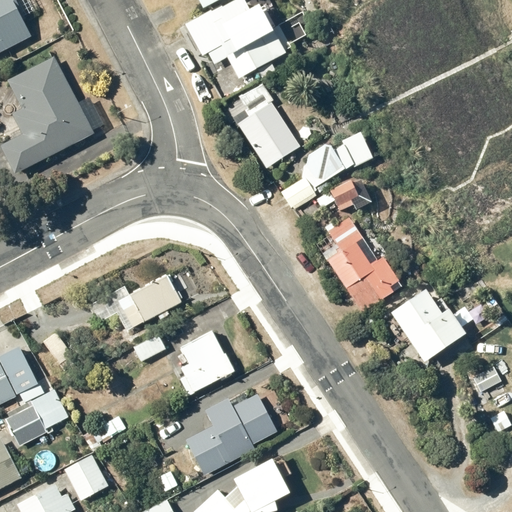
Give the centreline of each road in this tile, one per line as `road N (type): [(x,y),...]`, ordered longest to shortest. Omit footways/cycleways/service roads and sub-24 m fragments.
road 1 (tertiary): [(179,208),(237,239),(272,279),(423,511)]
road 2 (residential): [(179,208),(178,142),(111,0)]
road 3 (tertiary): [(0,266),(96,217),(179,208)]
